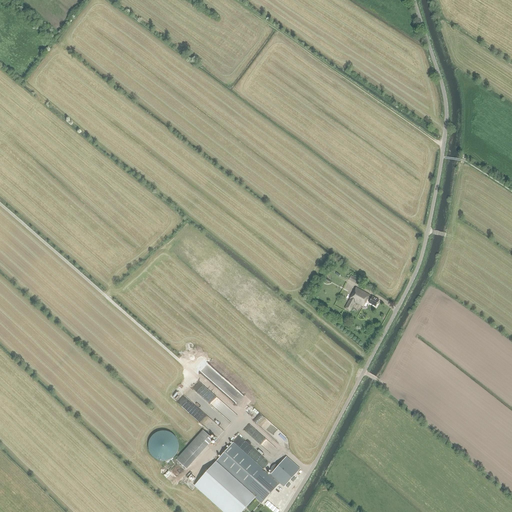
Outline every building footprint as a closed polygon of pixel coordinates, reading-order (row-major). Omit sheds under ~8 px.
[(375,307),(379,300),(356,288),(345,308),(350,311),(355,302),(363,307),(367,299),(370,300),(368,303),(375,307)] [(198,410),(199,408),(187,398),(185,400),(183,398),(179,402),(195,416),(199,412),(198,410)] [(266,449),(272,443),(251,424),(245,430),(266,449)] [(178,459),(189,469),(215,439),(204,429),(178,459)] [(180,445),(175,433),(166,431),(162,431),(158,432),(159,436),(160,437),(161,440),(161,442),(169,444),(163,446),(163,447),(160,449),(157,448),(158,454),(155,455),(156,458),(158,458),(159,455),(164,456),(164,458),(168,459),(170,458),(171,457),(172,456),(174,457),(178,455),(180,446),(180,445)] [(269,475),(249,458),(233,443),(194,486),(223,511),(242,511),(255,497),(262,503),(279,483),(284,486),(299,468),(286,457),(279,465),(277,464),(274,465),(272,466),(271,468),(270,471),(270,473),(269,475)]
